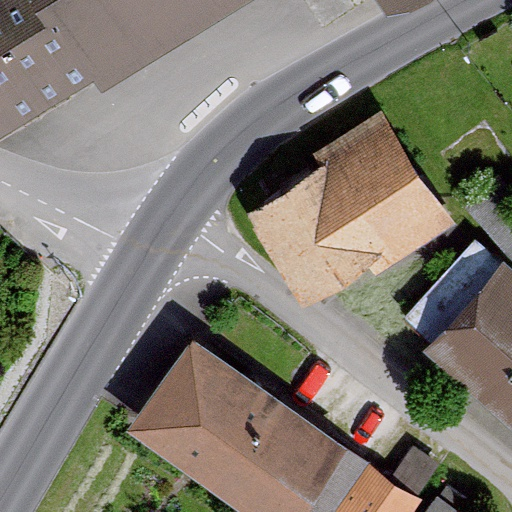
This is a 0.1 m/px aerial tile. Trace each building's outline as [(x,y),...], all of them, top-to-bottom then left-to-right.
[(0,0),(0,96),(19,126),(106,70),(114,83),(244,0),(0,0)] [(415,0),(383,0),(393,15),(415,0)] [(394,129),(248,215),(303,309),(449,223),(394,129)] [(511,274),(461,327),(511,376),(511,274)] [(126,432),(240,511),(304,511),(349,450),(193,341),(126,432)]
